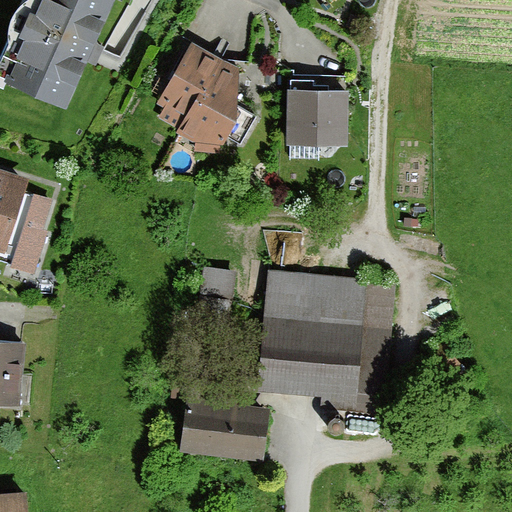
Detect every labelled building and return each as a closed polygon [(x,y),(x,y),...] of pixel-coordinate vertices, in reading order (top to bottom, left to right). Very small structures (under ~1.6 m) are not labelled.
[(0,78),(64,107),(85,59),(95,64),(104,45),(93,40),(111,0),(35,0),(31,10),(24,7),(13,32),(20,35),(0,78)] [(192,141),(223,143),(235,119),(238,67),(190,40),(155,102),(163,106),(157,116),(177,127),(175,131),(192,141)] [(285,144),(347,144),(348,88),(328,88),(328,84),(312,84),(312,79),(290,78),(290,87),(286,87),(285,144)] [(0,251),(1,252),(24,180),(0,172),(0,251)] [(12,261),(35,268),(53,201),(31,194),(12,261)] [(198,342),(228,345),(235,269),(204,266),(198,342)] [(258,387),(388,397),(397,281),(267,271),(258,387)] [(0,403),(18,405),(24,344),(0,341),(0,403)] [(181,449),(261,459),(267,406),(238,402),(241,377),(190,372),(181,449)] [(0,511),(29,511),(28,488),(0,490),(0,511)]
